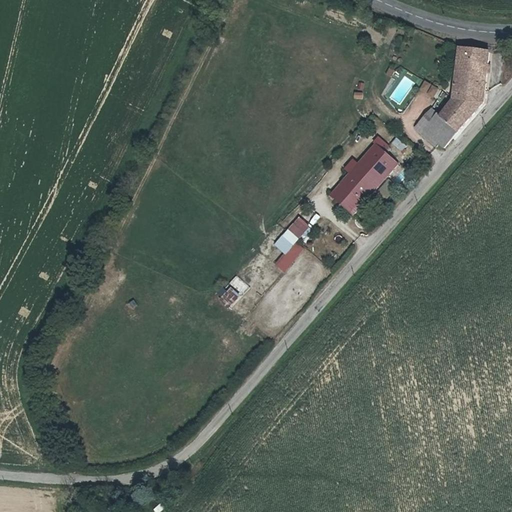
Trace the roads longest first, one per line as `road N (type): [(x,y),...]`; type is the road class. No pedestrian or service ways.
road 1 (unclassified): [(0,477),(128,477),(184,456),(511,85)]
road 2 (tertiary): [(511,32),(462,28),(379,0)]
